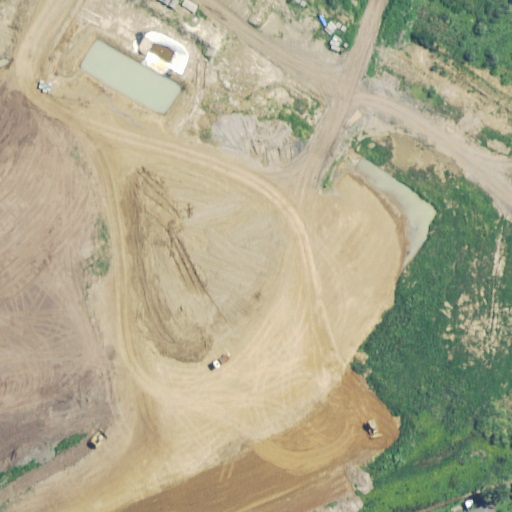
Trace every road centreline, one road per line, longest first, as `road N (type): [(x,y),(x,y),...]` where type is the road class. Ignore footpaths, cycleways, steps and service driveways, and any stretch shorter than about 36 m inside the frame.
road 1 (unknown): [(0,301),(136,256),(216,121),(389,214),(282,409),(3,511)]
road 2 (secondary): [(511,196),(197,0)]
road 3 (secondary): [(254,0),(511,161)]
